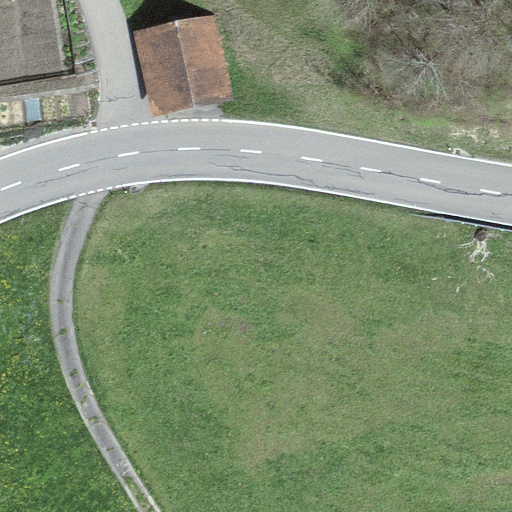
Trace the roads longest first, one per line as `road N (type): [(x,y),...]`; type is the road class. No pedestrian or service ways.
road 1 (tertiary): [(0,190),(101,159),(183,148),(307,158),(511,195)]
road 2 (track): [(151,511),(72,370),(60,310),(67,251),(101,159)]
